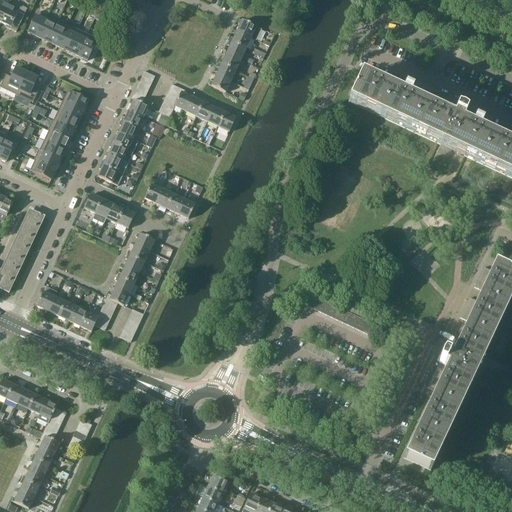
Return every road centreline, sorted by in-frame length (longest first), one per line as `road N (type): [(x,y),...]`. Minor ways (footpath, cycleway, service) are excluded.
road 1 (residential): [(443,52),(387,26),(357,37),(289,177),(259,303),(237,352)]
road 2 (residential): [(198,448),(331,511)]
road 3 (tertiary): [(139,381),(12,321)]
road 4 (residential): [(12,321),(65,207)]
